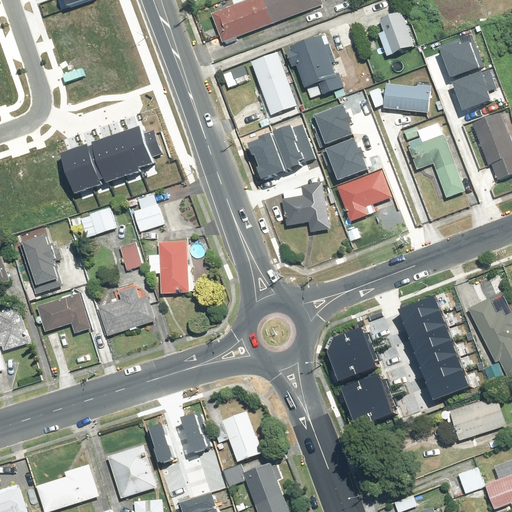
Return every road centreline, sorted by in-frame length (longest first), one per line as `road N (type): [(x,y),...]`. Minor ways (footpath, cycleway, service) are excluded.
road 1 (secondary): [(154,0),(242,236)]
road 2 (secondary): [(0,428),(178,372)]
road 3 (residential): [(374,281),(511,229)]
road 4 (residential): [(374,281),(422,409)]
